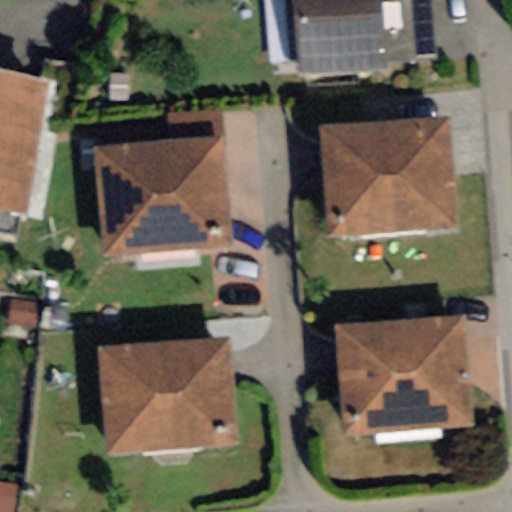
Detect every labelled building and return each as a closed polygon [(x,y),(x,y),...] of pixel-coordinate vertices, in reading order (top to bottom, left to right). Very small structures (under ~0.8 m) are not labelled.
[(292,0),(297,68),(383,63),(383,59),(411,57),(407,0),(292,0)] [(46,91),(0,83),(0,219),(25,223),(46,91)] [(448,125),(319,136),(328,245),(457,234),(448,125)] [(221,144),(93,155),(102,265),(231,254),(221,144)] [(462,323),(334,334),(343,444),(471,434),(462,323)] [(227,344),(97,355),(107,464),(237,453),(227,344)] [(12,511),(17,489),(0,485),(0,511),(12,511)]
